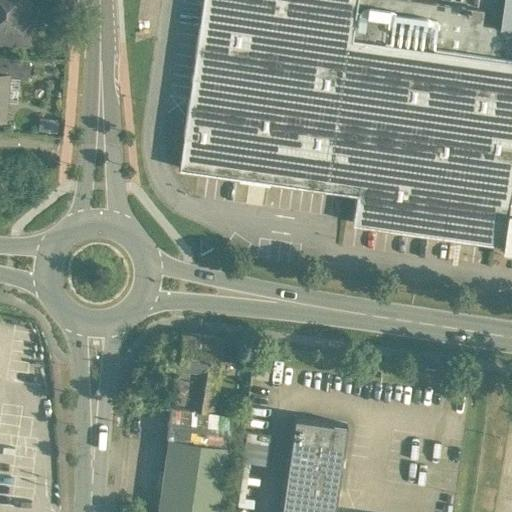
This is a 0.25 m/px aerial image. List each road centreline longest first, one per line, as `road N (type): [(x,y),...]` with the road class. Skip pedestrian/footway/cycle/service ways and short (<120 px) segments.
road 1 (tertiary): [(124,230),(100,17)]
road 2 (tertiary): [(100,17),(75,226)]
road 3 (secondary): [(134,304),(325,309)]
road 4 (secondary): [(325,309),(143,257)]
road 5 (secondary): [(325,309),(511,337)]
road 6 (secondary): [(72,316),(93,498)]
road 7 (secondary): [(93,498),(118,317)]
